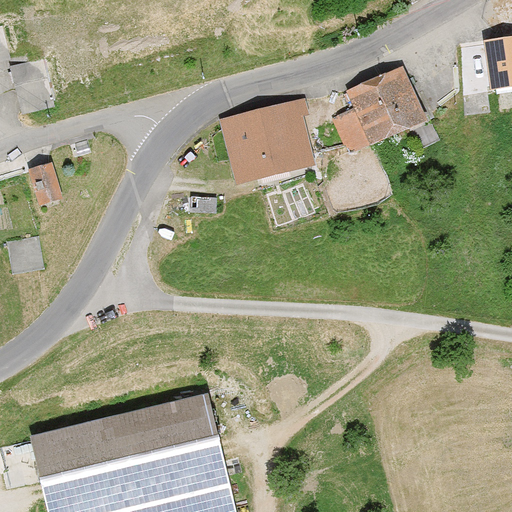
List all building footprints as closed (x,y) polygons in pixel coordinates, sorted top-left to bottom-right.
[(511,35),(490,40),(499,91),(511,88),(511,35)] [(21,111),(52,106),(45,59),(13,64),(21,111)] [(381,146),(436,121),(407,64),(353,91),(362,106),(381,146)] [(362,106),(336,119),(347,141),(321,147),(309,98),(223,119),(239,185),(321,165),(323,174),(365,164),(362,154),(381,146),(362,106)] [(32,169),(42,207),(70,200),(61,162),(32,169)] [(192,213),(224,213),(224,196),(192,195),(192,213)] [(10,241),(14,274),(45,271),(40,237),(10,241)] [(242,511),(215,393),(35,435),(53,511),(242,511)]
